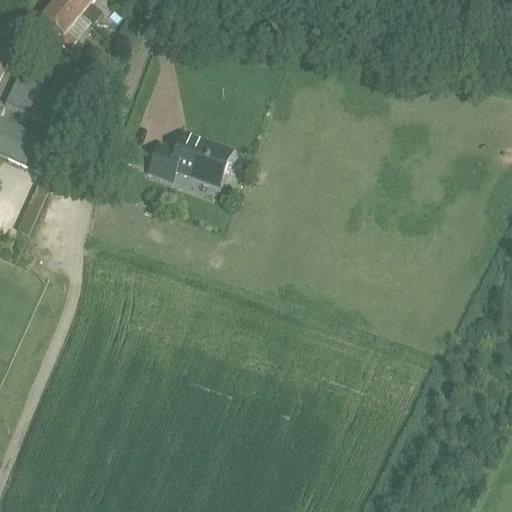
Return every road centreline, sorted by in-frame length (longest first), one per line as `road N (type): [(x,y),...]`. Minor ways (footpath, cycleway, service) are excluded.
road 1 (residential): [(511,72),(195,20),(146,0)]
road 2 (track): [(80,268),(0,481)]
